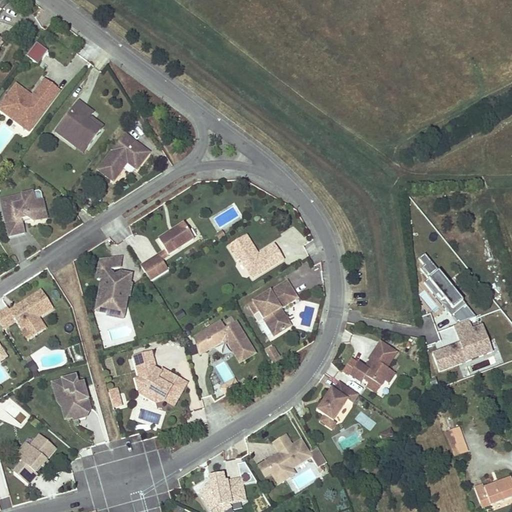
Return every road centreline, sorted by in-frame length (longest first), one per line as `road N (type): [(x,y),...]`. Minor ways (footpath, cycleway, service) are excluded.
road 1 (residential): [(276,174),(314,216),(333,257),(335,297),(318,356),(283,397),(174,465),(127,481)]
road 2 (residential): [(0,288),(177,173)]
road 3 (residential): [(48,0),(203,117)]
